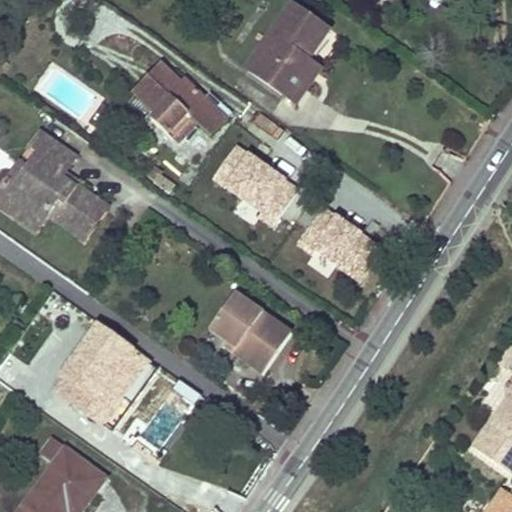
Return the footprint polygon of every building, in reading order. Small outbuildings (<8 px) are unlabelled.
[(307,63),(329,33),(292,7),(247,71),(283,97),(307,63)] [(296,105),(319,72),(307,63),(283,97),(296,105)] [(179,84),(161,66),(135,93),(159,117),(154,122),(173,142),(183,132),(188,137),(198,126),(212,140),(228,124),(196,92),(191,96),(179,84)] [(191,96),(196,92),(184,80),(179,84),(191,96)] [(27,127),(37,111),(18,100),(9,116),(27,127)] [(178,146),(188,137),(183,132),(173,142),(178,146)] [(61,178),(74,160),(38,135),(28,149),(35,154),(25,169),(10,191),(23,201),(16,211),(38,227),(45,217),(76,238),(87,223),(93,227),(105,210),(61,178)] [(10,191),(25,169),(17,163),(0,188),(0,211),(32,234),(38,227),(16,211),(23,201),(10,191)] [(174,188),(158,177),(153,184),(169,195),(174,188)] [(82,242),(93,227),(87,223),(76,238),(82,242)] [(289,335),(233,296),(208,332),(225,344),(234,350),(231,356),(261,377),(289,335)] [(148,365),(97,328),(61,379),(86,397),(77,408),(104,428),(148,365)] [(234,350),(225,344),(221,349),(231,356),(234,350)] [(112,433),(157,371),(148,365),(104,428),(112,433)] [(86,397),(61,379),(54,391),(77,408),(86,397)] [(511,393),(476,445),(511,469),(511,393)] [(58,465),(22,511),(81,511),(105,480),(53,441),(43,454),(58,465)] [(511,511),(511,490),(507,487),(489,511),(511,511)]
